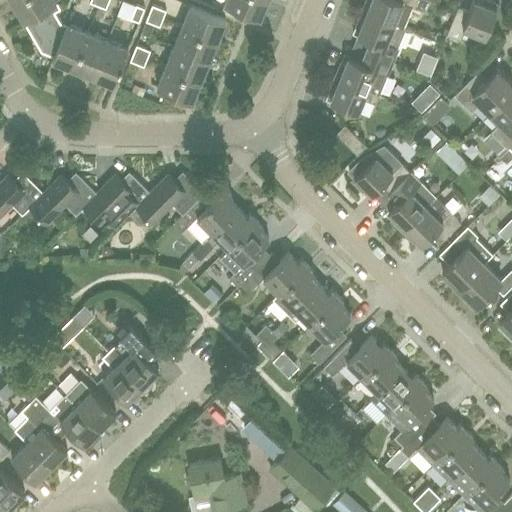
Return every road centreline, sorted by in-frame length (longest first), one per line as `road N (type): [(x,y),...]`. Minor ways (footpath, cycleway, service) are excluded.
road 1 (residential): [(511,401),(249,127)]
road 2 (residential): [(249,127),(215,136),(72,135),(25,115)]
road 3 (residential): [(180,360),(195,375),(82,495)]
road 4 (residential): [(249,127),(278,94),(317,0)]
